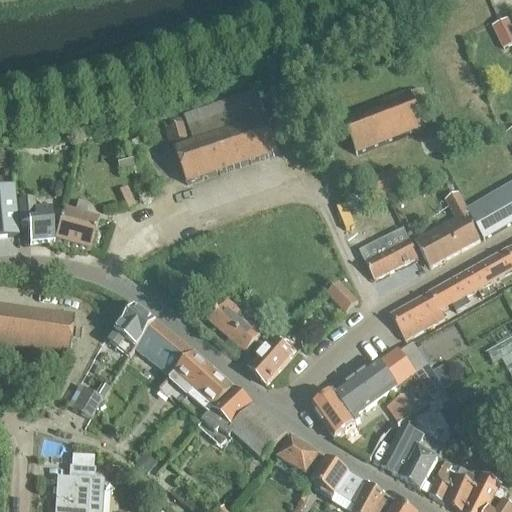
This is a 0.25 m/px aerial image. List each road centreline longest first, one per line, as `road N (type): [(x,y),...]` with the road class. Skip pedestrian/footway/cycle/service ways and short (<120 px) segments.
road 1 (residential): [(0,269),(51,267),(129,289),(271,413)]
road 2 (residential): [(271,413),(371,315),(511,238)]
road 3 (residential): [(271,413),(436,511)]
